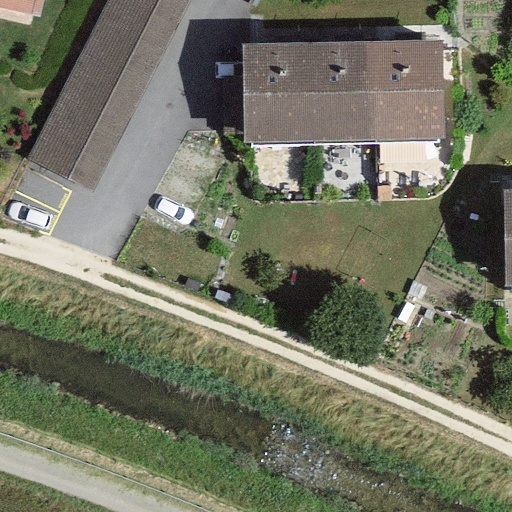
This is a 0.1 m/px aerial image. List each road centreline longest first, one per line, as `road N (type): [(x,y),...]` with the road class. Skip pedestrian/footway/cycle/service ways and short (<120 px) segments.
road 1 (track): [(0,252),(138,294),(511,455)]
road 2 (residential): [(253,0),(136,218)]
road 3 (track): [(127,511),(0,469)]
